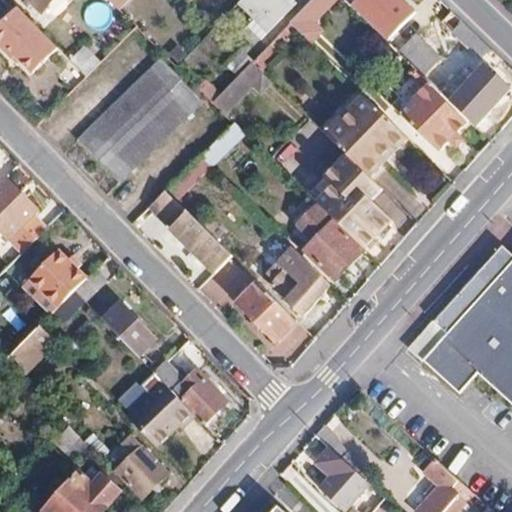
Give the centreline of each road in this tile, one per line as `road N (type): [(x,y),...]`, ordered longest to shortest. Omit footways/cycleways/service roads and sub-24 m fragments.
road 1 (residential): [(0,115),(293,414)]
road 2 (tertiary): [(293,414),(511,176)]
road 3 (tertiary): [(206,511),(293,414)]
